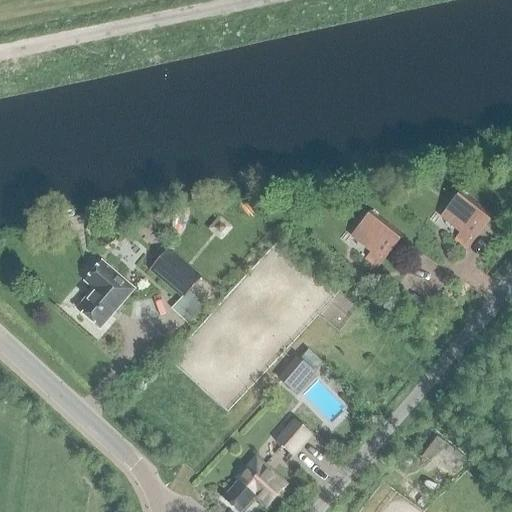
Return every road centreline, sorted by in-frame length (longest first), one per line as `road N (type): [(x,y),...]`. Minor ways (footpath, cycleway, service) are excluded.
road 1 (unclassified): [(315,511),(511,276)]
road 2 (track): [(240,0),(0,51)]
road 3 (tertiary): [(161,511),(151,483),(0,341)]
